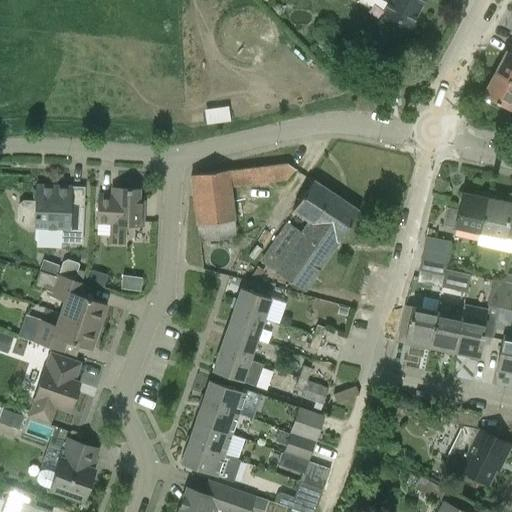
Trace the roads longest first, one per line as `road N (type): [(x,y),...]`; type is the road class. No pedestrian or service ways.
road 1 (residential): [(432,141),(376,386),(511,408)]
road 2 (residential): [(137,511),(149,477),(126,420),(131,371),(167,299),(172,158)]
road 3 (residential): [(172,158),(313,125),(356,124),(423,139)]
road 4 (residential): [(0,147),(172,158)]
road 5 (residential): [(423,139),(488,0)]
road 6 (track): [(325,511),(376,386)]
